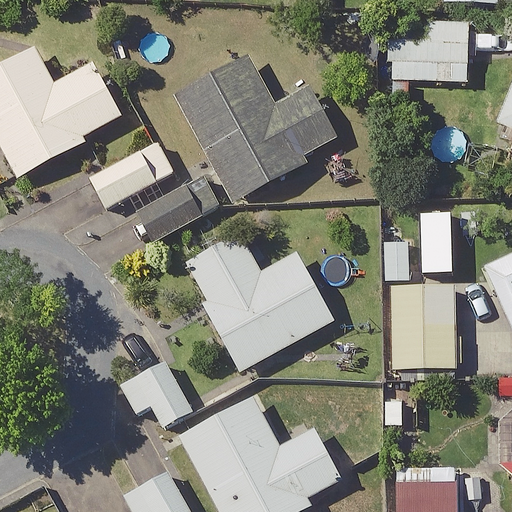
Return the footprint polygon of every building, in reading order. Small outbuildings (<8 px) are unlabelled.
[(156,9),(157,0),(121,0),(121,3),(156,9)] [(335,0),(307,0),(307,18),(334,20),(335,0)] [(502,0),(446,0),(446,12),(501,16),(502,0)] [(472,31),(394,27),(391,90),(469,93),(472,31)] [(57,93),(38,58),(0,79),(0,147),(22,186),(126,129),(95,72),(57,93)] [(234,209),(339,153),(311,100),(275,120),(248,70),(180,107),(234,209)] [(511,107),(500,138),(511,142),(511,107)] [(176,180),(158,150),(94,189),(112,219),(176,180)] [(199,189),(141,218),(155,246),(213,216),(199,189)] [(413,226),(380,227),(382,286),(394,286),(397,382),(459,380),(455,271),(415,272),(413,226)] [(262,292),(243,256),(193,283),(243,376),(333,327),(302,270),(262,292)] [(491,286),(465,298),(505,379),(511,374),(511,259),(485,273),(491,286)] [(195,422),(168,371),(132,391),(159,441),(195,422)] [(284,459),(260,412),(187,449),(219,511),(313,511),(346,494),(319,441),(284,459)] [(511,419),(503,419),(503,483),(511,483),(511,419)] [(189,511),(167,474),(123,500),(130,511),(189,511)] [(458,511),(459,495),(403,495),(402,511),(458,511)]
